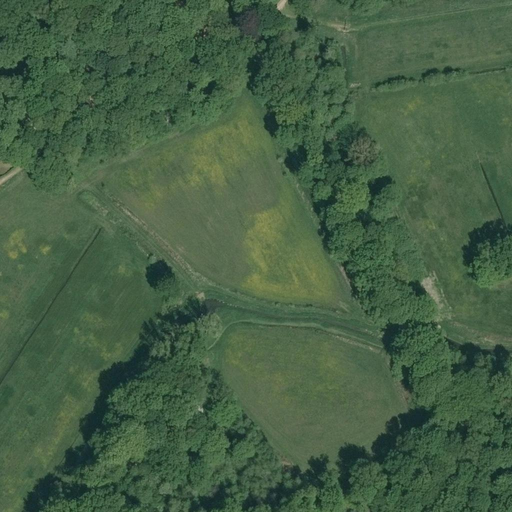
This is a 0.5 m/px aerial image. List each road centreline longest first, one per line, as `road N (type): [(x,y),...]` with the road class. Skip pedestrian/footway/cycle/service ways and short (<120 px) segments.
road 1 (track): [(257,49),(453,421)]
road 2 (track): [(0,89),(26,80),(96,90),(144,86),(239,46),(257,49)]
road 3 (track): [(511,7),(349,28),(276,12)]
road 4 (track): [(305,511),(343,491),(389,487),(446,437),(453,421)]
